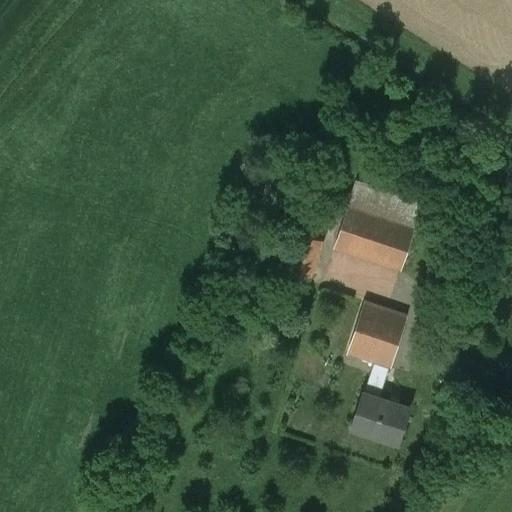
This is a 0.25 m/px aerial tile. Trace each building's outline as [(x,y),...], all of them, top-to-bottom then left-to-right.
[(302,184),(296,172),(286,164),(273,162),(261,165),(252,175),(248,187),(250,200),(258,210),(270,216),(283,215),(294,208),(301,197),(302,184)] [(355,184),(348,204),(415,226),(422,206),(355,184)] [(415,226),(348,204),(335,245),(401,269),(415,226)] [(322,239),(291,228),(277,268),(308,279),(322,239)] [(264,265),(271,243),(230,230),(223,252),(264,265)] [(326,383),(338,349),(354,295),(320,284),(291,371),(326,383)] [(338,349),(373,361),(390,366),(408,313),(354,295),(338,349)] [(380,395),(390,366),(373,361),(350,426),(399,443),(412,406),(380,395)]
